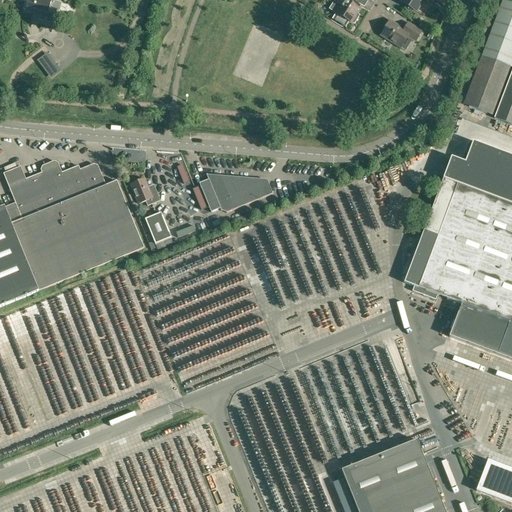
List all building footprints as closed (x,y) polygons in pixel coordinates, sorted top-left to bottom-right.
[(51,0),(27,0),(25,11),(34,14),(31,28),(52,33),(57,11),(58,11),(59,10),(61,4),(60,3),(51,1),(51,0)] [(335,0),(335,2),(330,9),(336,13),(332,19),(346,27),(343,25),(346,19),(351,23),(351,22),(354,24),(359,16),(357,14),(361,7),(350,1),(350,0),(335,0)] [(424,0),(431,4),(434,0),(402,0),(401,2),(416,12),(423,0),(424,0)] [(511,125),(511,4),(504,1),(483,57),(511,67),(511,73),(495,119),(511,125)] [(406,51),(412,40),(416,42),(422,32),(408,23),(404,29),(390,21),(380,36),(401,49),(401,48),(406,51)] [(56,66),(52,59),(42,66),(47,73),(56,66)] [(505,66),(487,59),(469,107),(487,114),(505,66)] [(511,157),(473,142),(465,163),(451,158),(423,232),(404,283),(414,287),(412,293),(435,300),(437,296),(464,306),(463,308),(461,307),(449,337),(511,360),(511,157)] [(4,207),(39,292),(144,249),(117,182),(106,186),(98,166),(94,164),(64,177),(58,163),(54,162),(42,166),(41,170),(42,173),(26,179),(21,167),(3,174),(15,203),(4,207)] [(272,194),(266,181),(207,175),(210,180),(199,184),(211,213),(220,209),(221,211),(228,213),(272,194)] [(148,207),(161,201),(156,190),(150,193),(144,180),(131,185),(139,204),(146,202),(148,207)] [(0,307),(39,292),(4,207),(0,209),(0,307)] [(166,247),(163,241),(171,238),(161,213),(145,220),(155,245),(157,250),(166,247)] [(445,511),(417,441),(342,471),(358,511),(445,511)]
